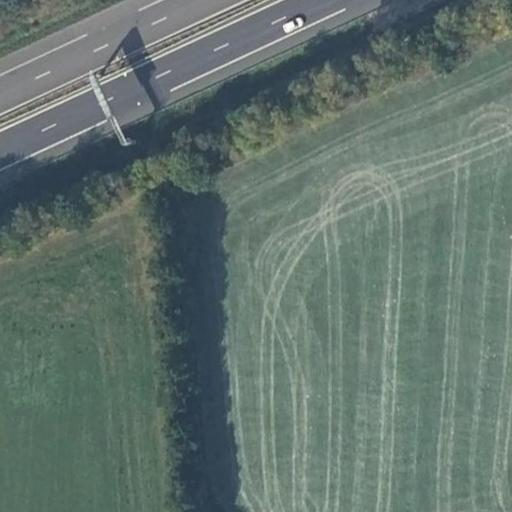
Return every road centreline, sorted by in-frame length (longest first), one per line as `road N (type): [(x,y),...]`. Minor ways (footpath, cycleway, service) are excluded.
road 1 (trunk): [(0,150),(323,0)]
road 2 (trunk): [(205,0),(0,95)]
